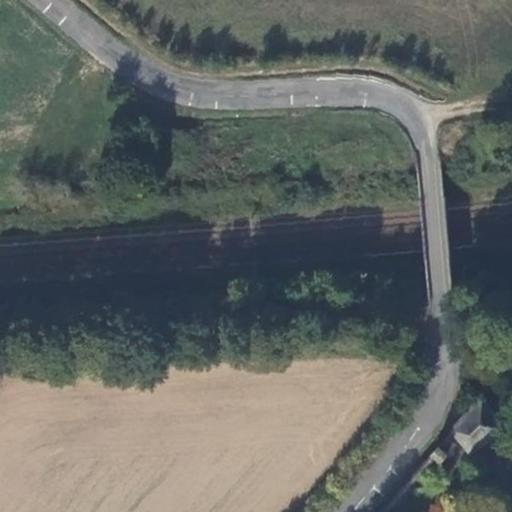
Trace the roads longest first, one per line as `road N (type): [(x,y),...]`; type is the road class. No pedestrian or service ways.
road 1 (tertiary): [(440,365),(429,154),(407,107),(349,89),(246,95),(170,86),(53,0)]
road 2 (unknown): [(440,299),(146,315)]
road 3 (tertiary): [(349,511),(411,436),(440,365)]
